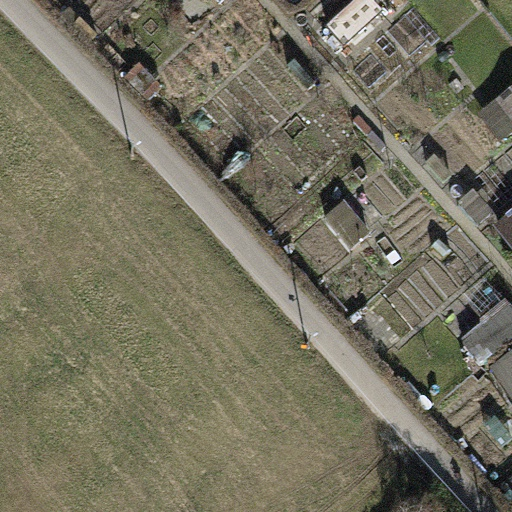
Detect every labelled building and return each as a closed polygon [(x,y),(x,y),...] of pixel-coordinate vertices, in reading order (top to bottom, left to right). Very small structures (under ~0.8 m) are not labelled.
[(359,0),(341,0),(310,30),(336,58),(378,19),(359,0)] [(511,91),(480,114),(501,143),(511,135),(511,91)] [(341,202),(326,216),(357,250),(372,236),(341,202)] [(511,204),(485,224),(511,259),(511,204)] [(511,307),(507,301),(461,337),(483,365),(511,342),(511,307)] [(511,358),(494,371),(511,397),(511,358)]
